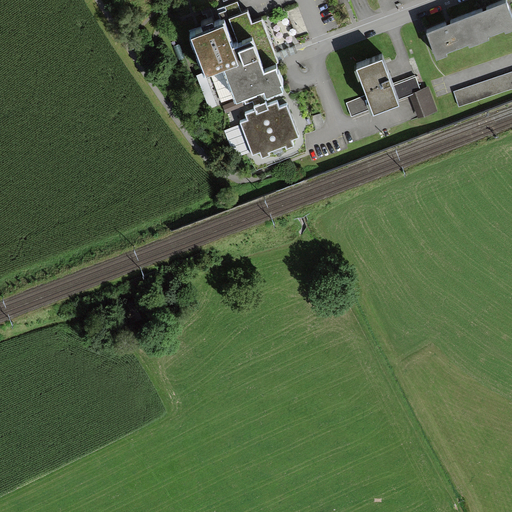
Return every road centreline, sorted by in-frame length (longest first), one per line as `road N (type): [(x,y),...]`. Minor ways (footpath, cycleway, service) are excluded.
road 1 (track): [(222,172),(208,165),(97,0)]
road 2 (residential): [(449,0),(315,52),(303,67)]
